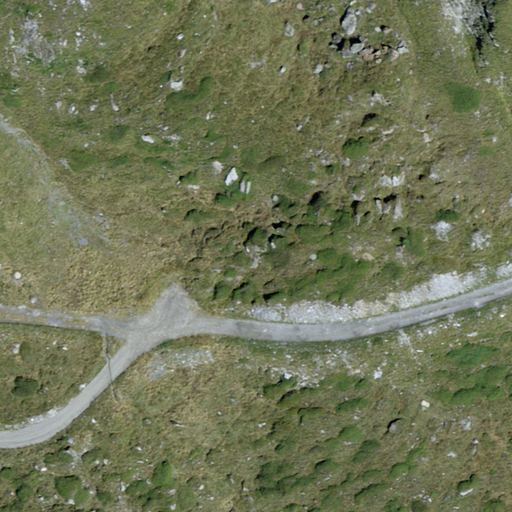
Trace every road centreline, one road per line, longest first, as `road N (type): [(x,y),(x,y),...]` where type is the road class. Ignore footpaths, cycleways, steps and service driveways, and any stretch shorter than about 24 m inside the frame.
road 1 (track): [(511,262),(381,315),(140,331)]
road 2 (track): [(140,331),(68,422),(0,441)]
road 3 (track): [(140,331),(0,324)]
